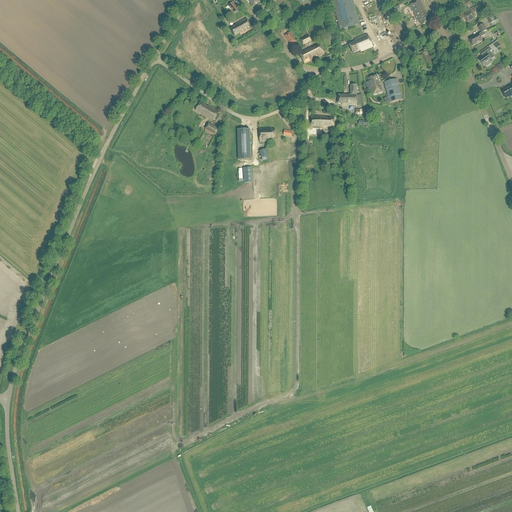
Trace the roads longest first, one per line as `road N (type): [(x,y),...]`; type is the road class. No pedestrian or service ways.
road 1 (unclassified): [(6,401),(88,183),(154,58)]
road 2 (unclassified): [(313,72),(305,99),(252,119),(154,58)]
road 3 (tertiary): [(505,165),(445,31)]
road 4 (unclassified): [(313,72),(358,67),(445,31)]
